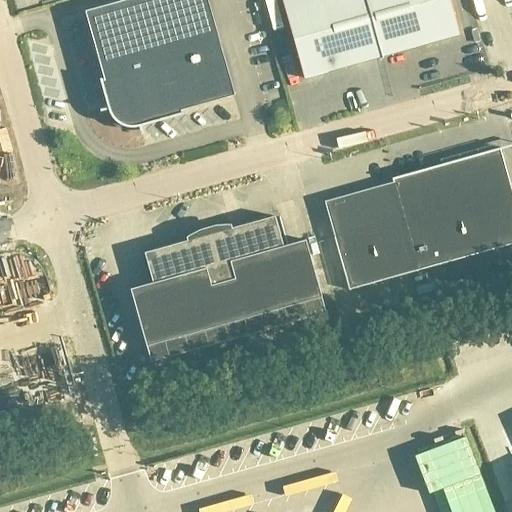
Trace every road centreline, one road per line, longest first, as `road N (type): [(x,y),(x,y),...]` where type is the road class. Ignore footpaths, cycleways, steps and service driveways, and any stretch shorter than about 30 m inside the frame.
road 1 (unclassified): [(47,221),(511,85)]
road 2 (unknown): [(45,14),(74,121),(97,148),(140,150),(245,117)]
road 3 (unknown): [(169,511),(322,471),(365,469),(384,511)]
road 4 (unclassified): [(47,221),(117,457)]
road 5 (unclassified): [(0,45),(47,221)]
road 6 (unknown): [(108,203),(129,355)]
road 7 (unknown): [(245,117),(218,0)]
